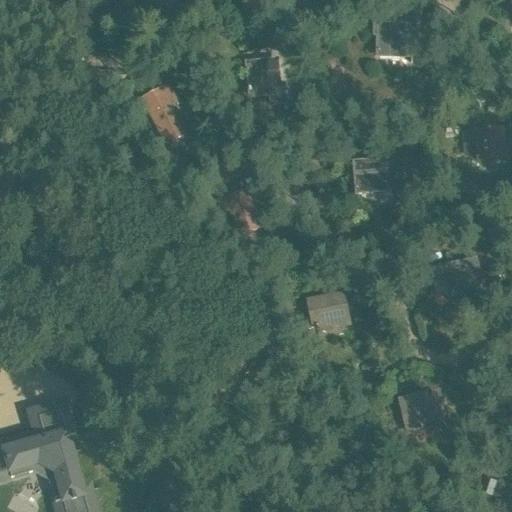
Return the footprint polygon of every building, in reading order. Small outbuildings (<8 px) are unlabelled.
[(173,9),(176,0),(159,0),(166,3),(165,5),(173,9)] [(271,14),(271,3),(264,3),(263,0),(244,0),(244,13),(271,14)] [(406,10),(406,0),(390,0),(390,10),(406,10)] [(378,54),(412,54),(411,54),(412,40),(418,40),(419,15),(405,14),(405,23),(376,23),(375,35),(378,36),(378,54)] [(260,50),(276,48),(274,35),(259,36),(260,50)] [(249,88),(250,92),(251,99),(269,97),(271,107),(289,105),(286,84),(282,82),(280,60),(248,64),(250,88),(249,88)] [(169,84),(141,99),(166,146),(190,134),(181,116),(185,114),(169,84)] [(475,131),(463,132),(465,158),(477,157),(477,161),(479,161),(479,160),(497,159),(497,160),(498,160),(498,158),(497,158),(497,156),(505,155),(505,146),(506,146),(505,135),(504,135),(503,129),(475,131)] [(378,168),(377,161),(355,163),(357,188),(356,188),(357,191),(357,194),(379,193),(379,191),(386,191),(384,167),(378,168)] [(217,181),(227,186),(232,174),(221,170),(217,181)] [(254,187),(217,200),(223,214),(230,212),(239,237),(265,228),(258,208),(261,207),(254,187)] [(476,260),(433,269),(438,293),(449,291),(449,295),(451,294),(470,290),(470,292),(479,290),(474,268),(478,267),(476,260)] [(339,303),(338,296),(308,302),(311,314),(314,313),(316,326),(317,329),(319,329),(319,328),(341,324),(342,326),(350,324),(345,302),(339,303)] [(442,423),(436,397),(427,399),(428,403),(415,406),(413,398),(401,401),(408,431),(418,429),(418,430),(422,429),(422,428),(442,423)] [(43,439),(1,451),(4,460),(2,461),(4,470),(7,469),(10,479),(31,473),(48,483),(54,504),(69,500),(70,502),(74,501),(73,499),(82,497),(83,496),(61,419),(60,419),(39,425),(43,439)] [(488,419),(479,423),(486,440),(495,436),(488,419)] [(511,511),(511,488),(491,481),(488,493),(511,500),(507,511),(511,511)]
